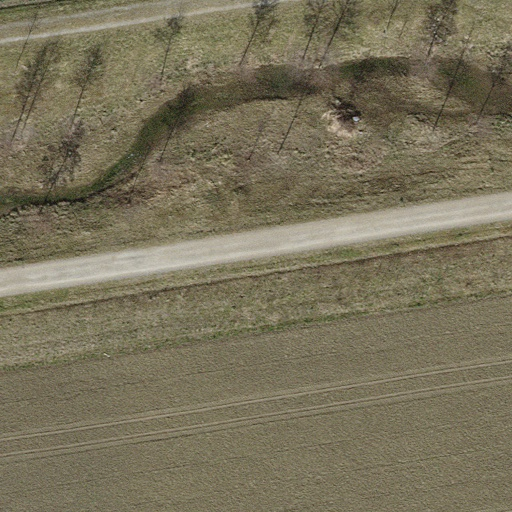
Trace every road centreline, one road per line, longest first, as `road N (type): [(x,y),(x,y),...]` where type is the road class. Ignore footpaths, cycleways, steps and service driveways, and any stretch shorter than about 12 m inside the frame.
road 1 (track): [(511,210),(0,289)]
road 2 (track): [(0,27),(201,0)]
